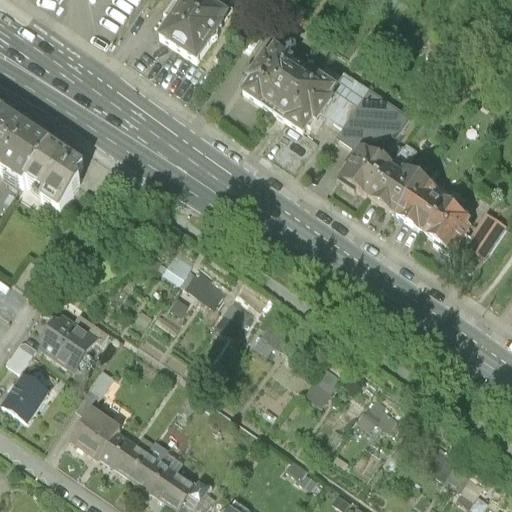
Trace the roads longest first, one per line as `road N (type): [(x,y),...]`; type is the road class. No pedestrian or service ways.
road 1 (primary): [(0,40),(511,392)]
road 2 (residential): [(0,444),(99,511)]
